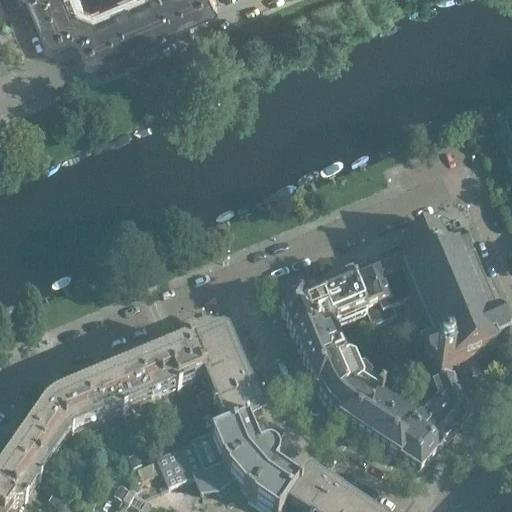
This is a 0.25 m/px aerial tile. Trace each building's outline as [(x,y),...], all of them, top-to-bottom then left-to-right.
[(126,28),(114,0),(101,0),(92,4),(90,0),(32,0),(43,25),(42,26),(43,27),(44,27),(47,28),(47,29),(48,29),(48,28),(68,19),(75,22),(83,42),(82,42),(83,43),(84,43),(87,44),(87,45),(88,45),(88,44),(126,28)] [(169,10),(164,0),(114,0),(126,28),(169,10)] [(164,0),(169,10),(192,0),(164,0)] [(511,163),(511,121),(498,127),(497,125),(495,125),(491,127),(490,128),(506,166),(511,163)] [(498,317),(492,301),(473,257),(472,257),(462,234),(443,242),(438,230),(399,246),(400,246),(399,247),(404,258),(385,266),(386,267),(376,271),(383,288),(380,290),(390,314),(401,310),(434,391),(450,384),(445,374),(446,373),(446,374),(497,352),(498,354),(511,349),(511,348),(508,340),(503,329),(499,317),(498,317)] [(390,314),(380,290),(383,288),(376,271),(374,272),(374,271),(364,275),(360,274),(355,276),(353,279),(353,280),(348,282),(364,318),(370,322),(390,314)] [(364,318),(348,282),(315,296),(330,330),(329,334),(340,338),(345,327),(364,318)] [(330,330),(315,296),(299,303),(299,302),(280,310),(279,311),(278,311),(279,314),(280,314),(293,344),(324,332),(329,334),(330,330)] [(399,334),(395,325),(389,327),(393,336),(399,334)] [(341,363),(329,334),(324,332),(293,344),(307,377),(341,363)] [(249,395),(227,341),(227,340),(226,339),(226,338),(224,339),(220,337),(220,336),(219,336),(218,337),(217,337),(188,349),(202,381),(207,383),(217,408),(249,395)] [(202,381),(188,349),(134,372),(148,404),(202,381)] [(379,399),(365,390),(367,384),(360,374),(354,376),(348,360),(341,363),(307,377),(315,398),(316,397),(318,401),(321,407),(326,414),(331,419),(338,424),(340,426),(339,426),(354,436),(376,403),(379,399)] [(148,404),(134,372),(80,395),(93,427),(148,404)] [(409,397),(412,388),(410,387),(404,383),(399,391),(409,397)] [(471,420),(467,409),(463,409),(463,408),(451,384),(450,385),(450,384),(434,391),(431,392),(436,405),(416,426),(442,451),(471,420)] [(419,400),(421,390),(412,388),(409,397),(419,400)] [(70,437),(93,427),(80,395),(58,404),(42,416),(24,442),(38,452),(36,456),(50,465),(70,437)] [(259,418),(250,397),(249,395),(217,408),(229,435),(248,426),(259,418)] [(385,456),(406,424),(376,403),(354,436),(385,456)] [(442,451),(416,426),(414,429),(406,424),(385,456),(412,474),(413,473),(416,475),(416,476),(418,477),(418,476),(419,477),(442,451)] [(298,489),(277,474),(278,473),(274,470),(277,467),(277,466),(278,465),(278,464),(278,461),(278,460),(277,458),(276,456),(275,454),(273,453),(270,452),(267,451),(266,451),(265,452),(264,452),(260,454),(258,450),(257,450),(247,427),(156,466),(169,496),(197,484),(202,497),(215,497),(231,483),(249,504),(260,511),(282,511),(287,505),(298,489)] [(50,465),(36,456),(38,452),(24,442),(7,466),(35,486),(50,465)] [(16,511),(35,486),(7,466),(0,475),(0,511),(16,511)] [(360,511),(309,478),(299,487),(298,489),(287,505),(297,511),(360,511)]
